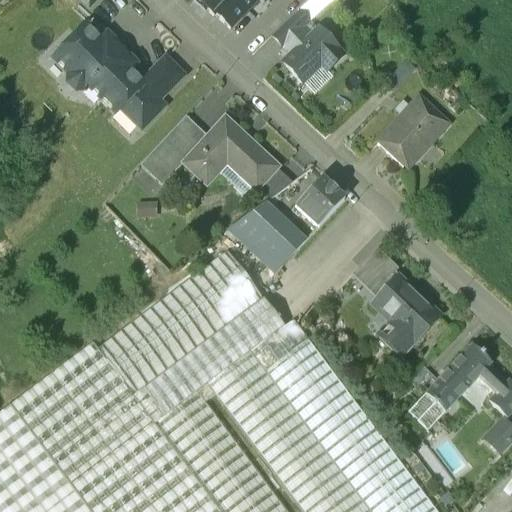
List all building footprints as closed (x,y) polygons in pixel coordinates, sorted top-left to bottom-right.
[(205,9),(230,33),(261,0),(212,0),(208,5),(205,9)] [(298,14),(272,38),(282,50),(284,48),(301,32),(309,25),(298,14)] [(99,42),(85,28),(52,61),(67,76),(66,83),(75,92),(83,91),(87,88),(113,115),(119,110),(139,130),(156,114),(150,108),(163,95),(146,78),(140,84),(127,71),(133,65),(105,37),(99,42)] [(342,59),(318,32),(309,40),(301,32),(284,48),(292,57),(282,65),(301,86),(320,68),(325,74),(342,59)] [(180,79),(163,62),(146,78),(163,95),(180,79)] [(414,75),(406,67),(383,88),(391,98),(414,75)] [(417,99),(377,144),(407,171),(447,127),(417,99)] [(207,138),(185,118),(140,168),(161,188),(182,165),(207,138)] [(207,138),(182,165),(205,188),(218,175),(221,171),(216,166),(225,156),(242,172),(241,175),(241,177),(241,180),(242,182),(256,193),(259,190),(277,171),(279,169),(224,119),(207,138)] [(242,172),(225,156),(216,166),(221,171),(218,175),(248,202),(256,193),(242,182),(241,180),(241,177),(241,175),(242,172)] [(291,184),(277,171),(259,190),(269,200),(291,184)] [(343,201),(321,181),(295,209),(317,229),(343,201)] [(263,205),(227,232),(274,275),(304,243),(263,205)] [(137,207),(138,220),(156,219),(155,206),(137,207)] [(224,253),(93,351),(90,348),(0,415),(0,511),(284,511),(204,405),(213,398),(299,511),(436,511),(292,321),(282,328),(224,253)] [(398,272),(377,253),(352,279),(354,280),(360,273),(380,292),(398,272)] [(360,273),(354,280),(378,302),(384,296),(380,292),(360,273)] [(296,301),(312,287),(306,280),(290,293),(296,301)] [(415,295),(399,280),(384,296),(378,302),(372,308),(391,327),(396,331),(385,343),(380,339),(379,340),(401,361),(440,319),(439,317),(437,320),(413,298),(415,295)] [(439,317),(415,295),(413,298),(437,320),(439,317)] [(391,327),(380,339),(385,343),(396,331),(391,327)] [(471,346),(425,395),(432,402),(431,404),(434,407),(435,405),(444,414),(477,379),(494,396),(506,383),(488,367),(491,364),(482,357),(483,355),(481,352),(479,354),(471,346)] [(494,396),(488,403),(506,420),(511,413),(511,384),(508,381),(494,396)] [(511,439),(511,433),(501,423),(484,441),(498,454),(511,439)]
